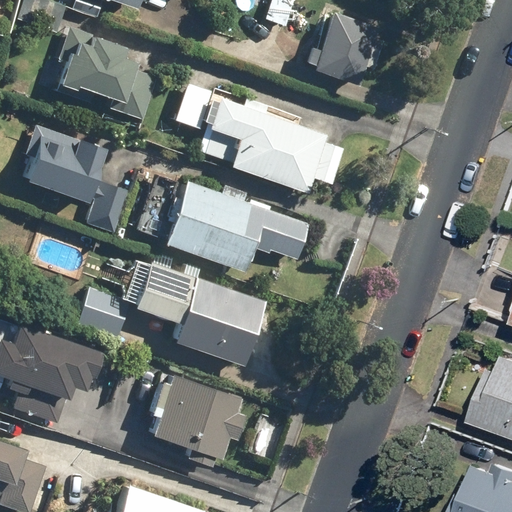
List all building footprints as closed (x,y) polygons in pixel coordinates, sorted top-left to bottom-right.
[(63,3),(54,0),(31,0),(25,21),(54,31),(63,3)] [(292,0),(267,0),(261,16),(282,24),(292,0)] [(374,26),(328,9),(306,66),(352,84),(374,26)] [(121,42),(66,23),(54,57),(59,58),(48,87),(87,102),(90,92),(109,99),(106,106),(140,118),(155,76),(128,66),(130,60),(116,55),(121,42)] [(209,91),(183,82),(169,124),(194,132),(196,128),(209,91)] [(323,133),(213,94),(202,125),(232,136),(222,164),(302,192),(308,176),(329,183),(342,147),(321,140),(323,133)] [(101,146),(34,121),(21,154),(25,156),(17,177),(80,200),(101,146)] [(170,180),(152,173),(143,197),(162,204),(170,180)] [(260,207),(178,177),(155,240),(236,270),(260,207)] [(126,189),(98,179),(82,222),(110,233),(126,189)] [(261,300),(142,256),(126,298),(86,283),(72,320),(113,335),(125,304),(171,321),(165,338),(237,364),(261,300)] [(96,348),(11,320),(5,339),(0,337),(0,374),(10,378),(2,402),(53,418),(65,382),(79,386),(83,374),(87,376),(96,348)] [(511,359),(501,355),(496,371),(487,368),(468,422),(511,437),(511,359)] [(237,397),(168,371),(144,432),(214,458),(237,397)] [(290,425),(259,413),(243,455),(273,468),(290,425)] [(0,502),(27,511),(43,464),(17,454),(20,445),(0,437),(0,502)] [(488,468),(471,462),(460,495),(455,493),(448,511),(511,511),(511,467),(491,460),(488,468)] [(196,511),(198,510),(118,482),(107,511),(95,511),(88,509),(86,511),(196,511)]
